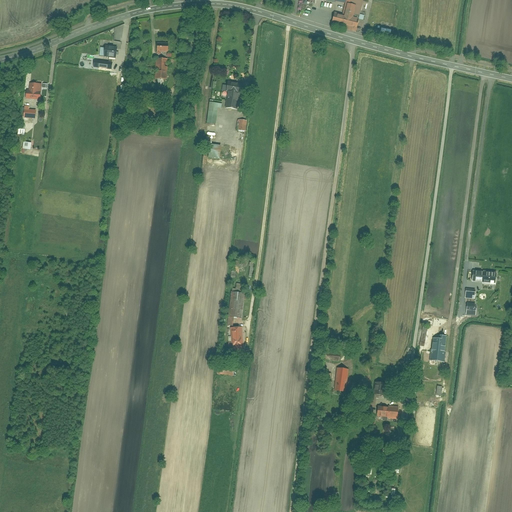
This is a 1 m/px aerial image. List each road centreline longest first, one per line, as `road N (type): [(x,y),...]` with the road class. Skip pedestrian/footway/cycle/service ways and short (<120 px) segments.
road 1 (track): [(290,511),(352,41)]
road 2 (secondary): [(179,6),(242,8),(511,79)]
road 3 (track): [(237,323),(249,322),(289,21)]
road 4 (secondary): [(0,60),(179,6)]
